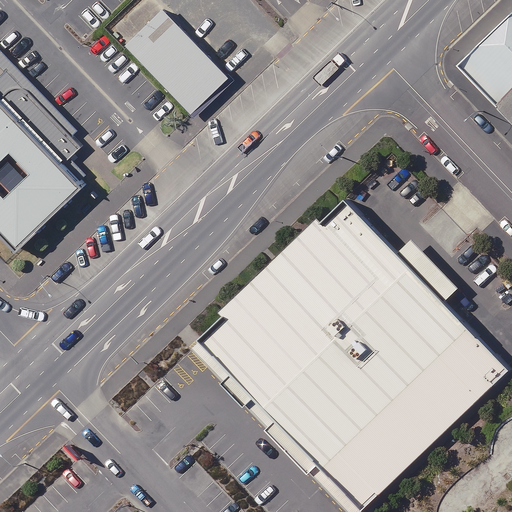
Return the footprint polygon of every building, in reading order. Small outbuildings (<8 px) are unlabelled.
[(238,75),(167,2),(128,39),(197,115),(238,75)] [(511,24),(465,70),(511,119),(511,24)] [(0,213),(23,238),(91,174),(72,154),(84,141),(10,64),(0,73),(0,213)] [(494,215),(461,181),(420,222),(452,255),(494,215)] [(511,370),(511,364),(511,363),(447,294),(453,288),(460,296),(470,286),(446,262),(443,265),(412,233),(399,245),(383,230),(388,225),(355,191),(353,190),(328,214),(324,210),(225,305),(229,309),(206,331),(239,365),(227,376),(250,402),(263,389),(284,412),(271,423),(314,469),(326,456),(371,502),(511,370)]
